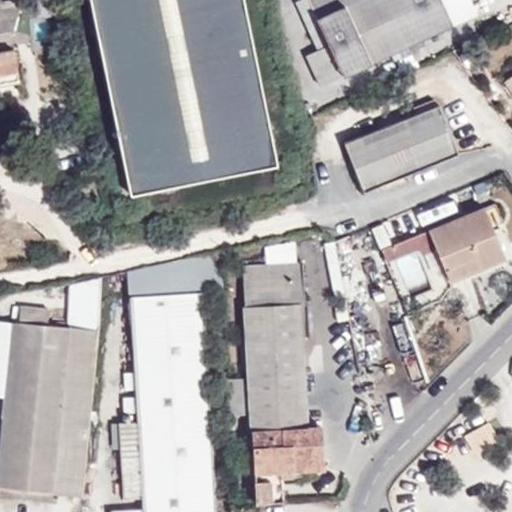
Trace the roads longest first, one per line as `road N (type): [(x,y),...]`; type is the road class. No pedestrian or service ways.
road 1 (residential): [(0,277),(331,219),(455,172),(511,166)]
road 2 (residential): [(511,330),(370,478),(364,511)]
